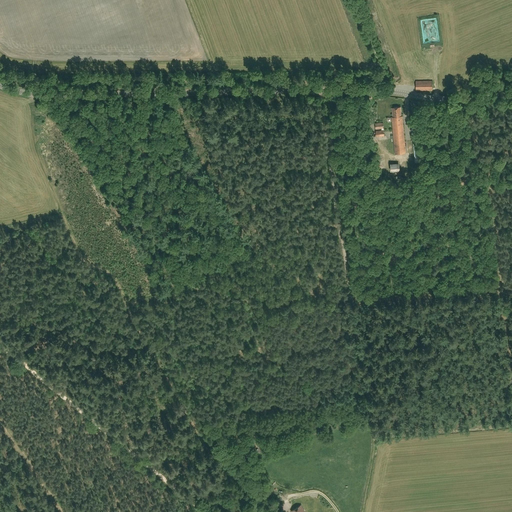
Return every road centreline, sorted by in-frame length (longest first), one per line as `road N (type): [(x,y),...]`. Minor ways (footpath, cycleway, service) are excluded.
road 1 (tertiary): [(511,95),(39,95),(0,86)]
road 2 (track): [(362,511),(374,435),(318,91)]
road 3 (track): [(0,345),(201,511)]
road 4 (track): [(347,278),(511,273)]
road 5 (track): [(32,70),(39,148),(67,215)]
